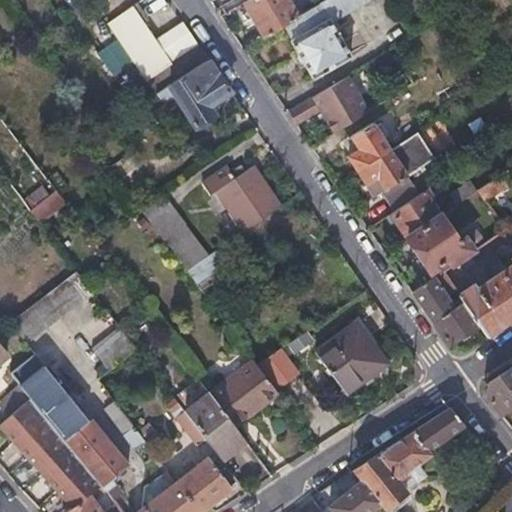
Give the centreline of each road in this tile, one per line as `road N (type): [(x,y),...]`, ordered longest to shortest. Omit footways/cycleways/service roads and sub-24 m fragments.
road 1 (residential): [(452,382),(185,0)]
road 2 (residential): [(452,382),(256,511)]
